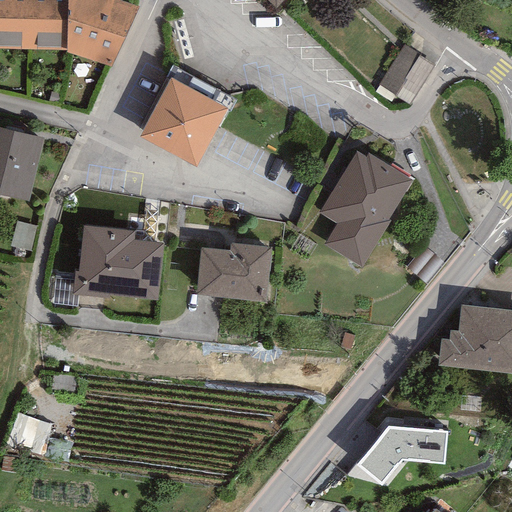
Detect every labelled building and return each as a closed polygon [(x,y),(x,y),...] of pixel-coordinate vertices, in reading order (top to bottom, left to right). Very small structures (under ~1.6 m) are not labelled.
[(66,0),(0,0),(0,49),(66,50),(66,0)] [(117,0),(66,0),(66,50),(65,53),(110,68),(138,7),(117,0)] [(265,0),(275,9),(283,0),(265,0)] [(434,67),(403,47),(373,93),(390,104),(395,97),(408,106),(434,67)] [(151,140),(205,170),(237,113),(182,83),(151,140)] [(43,138),(0,127),(0,194),(27,201),(43,138)] [(336,224),(323,245),(360,268),(389,221),(388,220),(412,181),(367,154),(365,158),(356,152),(318,213),(336,224)] [(133,230),(82,226),(78,272),(73,271),(71,294),(156,302),(161,242),(132,240),(133,230)] [(200,248),(195,296),(264,303),(270,246),(229,242),(228,251),(200,248)] [(511,374),(511,311),(460,306),(457,331),(449,331),(448,340),(440,339),(437,367),(511,374)] [(54,426),(18,414),(9,441),(45,453),(54,426)] [(447,431),(387,426),(355,465),(380,486),(401,461),(443,465),(447,431)]
